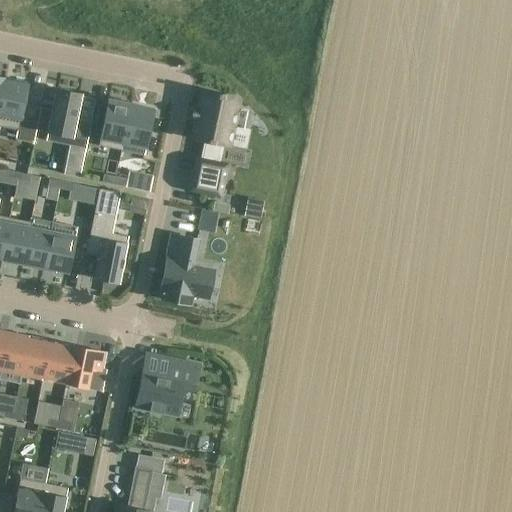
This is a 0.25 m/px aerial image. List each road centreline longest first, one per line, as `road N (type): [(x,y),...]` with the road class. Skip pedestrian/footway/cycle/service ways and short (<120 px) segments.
road 1 (residential): [(0,40),(184,80),(133,322)]
road 2 (residential): [(133,322),(95,511)]
road 3 (residential): [(0,295),(133,322)]
